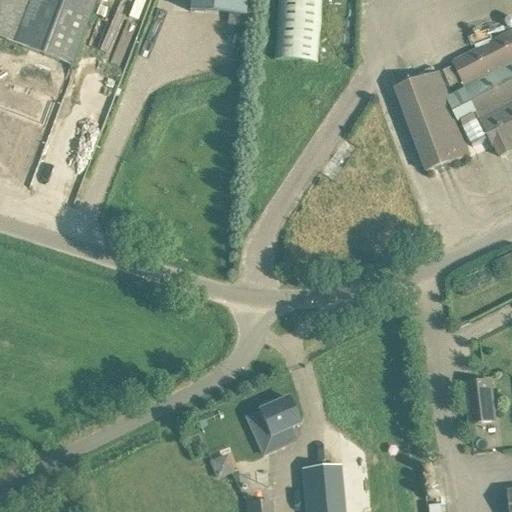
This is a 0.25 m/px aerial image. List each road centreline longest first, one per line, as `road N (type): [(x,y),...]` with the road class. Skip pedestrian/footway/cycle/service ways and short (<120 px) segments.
road 1 (unclassified): [(0,488),(219,380),(242,360),(251,303)]
road 2 (unclassified): [(251,303),(342,295),(423,273),(511,230)]
road 3 (unclassified): [(251,303),(0,223)]
road 4 (unknown): [(79,248),(164,32)]
